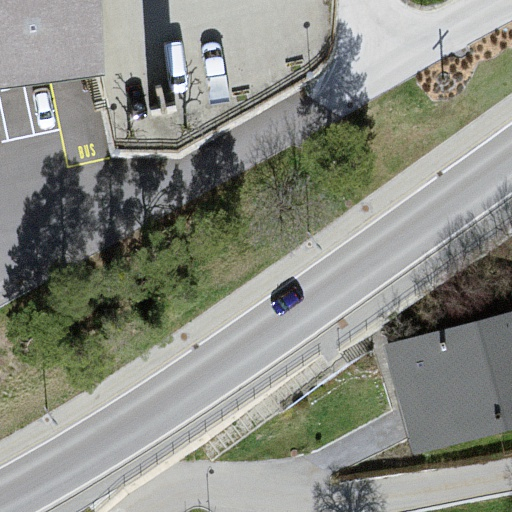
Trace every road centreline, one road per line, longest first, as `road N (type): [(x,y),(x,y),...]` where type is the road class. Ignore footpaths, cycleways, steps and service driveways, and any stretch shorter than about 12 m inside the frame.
road 1 (secondary): [(0,499),(314,298),(511,157)]
road 2 (residential): [(0,283),(21,279),(360,88)]
road 3 (residential): [(360,88),(511,2)]
